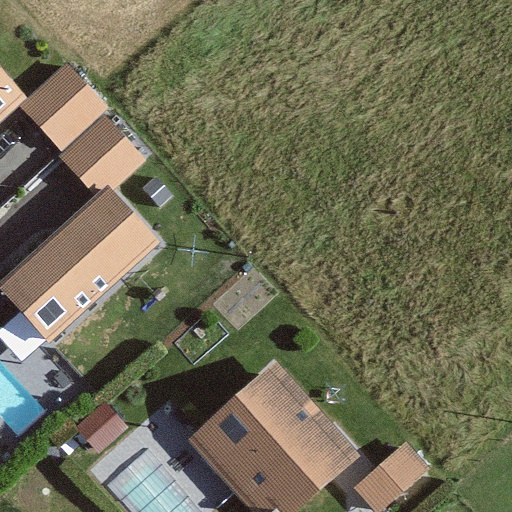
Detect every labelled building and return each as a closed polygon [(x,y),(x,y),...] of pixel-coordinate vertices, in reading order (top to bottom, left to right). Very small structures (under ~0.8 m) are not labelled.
[(102,107),(68,71),(28,108),(62,145),(102,107)] [(0,115),(19,99),(0,77),(0,115)] [(138,161),(104,123),(68,156),(102,194),(138,161)] [(152,241),(108,194),(8,287),(52,335),(152,241)] [(187,441),(250,511),(304,511),(362,461),(274,363),(187,441)] [(367,511),(381,511),(428,474),(402,443),(348,488),(367,511)]
